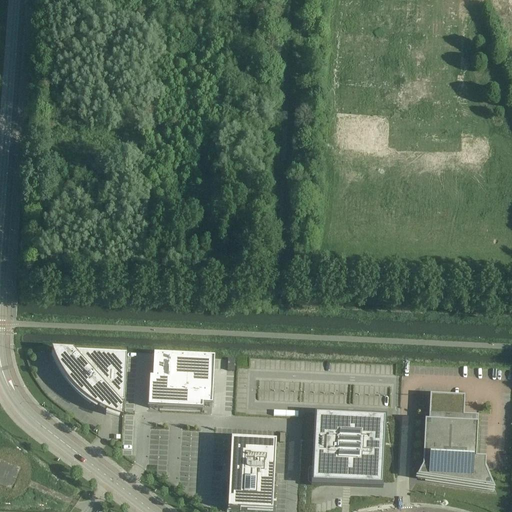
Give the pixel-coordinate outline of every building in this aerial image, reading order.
[(126,357),(51,353),(53,359),(56,365),(60,372),(65,380),(69,385),(73,390),(80,397),(88,404),(96,409),(105,414),(111,417),(122,421),(122,409),(117,404),(124,404),(126,357)] [(149,379),(148,408),(202,411),(202,406),(211,406),(214,360),(154,357),(152,379),(149,379)] [(422,470),(417,480),(425,482),(444,484),(492,492),(488,482),(484,473),(485,462),(475,462),(477,419),(464,418),(463,418),(464,399),(429,397),(428,416),(426,469),(422,469),(422,470)] [(313,469),(312,484),(381,487),(382,473),(384,428),(384,420),(316,417),(315,424),(313,469)] [(226,511),(228,511),(229,511),(271,511),(275,445),(231,442),(229,482),(228,482),(226,511)]
